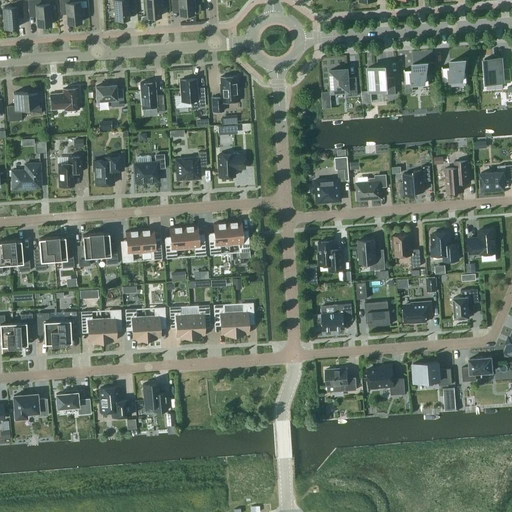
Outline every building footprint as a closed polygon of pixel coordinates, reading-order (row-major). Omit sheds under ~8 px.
[(4,28),(18,27),(17,15),(23,15),(22,0),(16,0),(16,6),(3,7),(4,28)] [(41,4),(40,0),(28,0),(29,14),(36,14),(37,26),(51,24),(50,4),(41,4)] [(80,7),(80,1),(71,2),(70,0),(59,0),(60,12),(66,11),(67,23),(81,22),(81,15),(83,15),(82,7),(80,7)] [(128,7),(134,6),(133,0),(113,0),(115,20),(129,18),(128,7)] [(145,0),(147,17),(161,16),(160,4),(166,4),(165,0),(145,0)] [(180,15),(194,14),(193,7),(195,7),(194,0),(171,0),(172,3),(179,3),(180,15)] [(502,57),(485,59),(486,82),(503,80),(503,83),(511,82),(510,68),(503,68),(502,57)] [(464,72),(465,61),(467,61),(467,60),(451,61),(451,62),(452,62),(452,67),(443,68),(443,66),(442,66),(443,81),(450,81),(451,83),(467,82),(466,72),(464,72)] [(405,69),(404,69),(406,89),(413,88),(413,86),(429,85),(428,75),(426,75),(427,64),(430,63),(413,64),(413,65),(414,64),(414,70),(405,71),(405,69)] [(395,76),(394,76),(394,77),(386,78),(386,66),(368,67),(370,90),(386,89),(387,94),(396,93),(395,76)] [(356,77),(348,78),(347,69),(330,70),(332,92),(348,90),(348,96),(358,95),(357,76),(356,76),(356,77)] [(237,76),(220,77),(221,88),(220,88),(221,97),(212,97),(213,111),(224,111),(223,102),(240,101),(239,90),(238,90),(237,76)] [(181,101),(191,101),(191,109),(199,109),(199,107),(205,106),(204,92),(197,93),(196,79),(180,80),(181,101)] [(142,102),(142,108),(157,107),(157,111),(165,110),(163,94),(156,95),(155,82),(140,83),(141,91),(140,93),(140,101),(142,102)] [(116,89),(116,85),(96,86),(97,100),(111,99),(112,106),(124,105),(123,88),(116,89)] [(78,88),(63,89),(63,93),(50,94),(51,109),(64,108),(64,109),(79,108),(78,88)] [(21,109),(32,109),(32,111),(42,113),(41,101),(38,101),(38,93),(27,94),(27,91),(13,93),(14,106),(7,106),(8,121),(22,120),(21,109)] [(112,129),(111,121),(99,121),(99,130),(112,129)] [(237,125),(218,126),(218,135),(238,133),(237,125)] [(74,147),(83,147),(83,138),(74,139),(74,147)] [(46,141),(36,141),(36,153),(46,152),(46,141)] [(176,159),(177,179),(201,178),(200,166),(207,166),(206,151),(198,152),(199,158),(176,159)] [(165,168),(164,154),(154,154),(155,161),(133,162),(135,183),(160,181),(159,169),(165,168)] [(233,155),(233,154),(218,154),(220,177),(234,176),(234,168),(245,167),(244,154),(233,155)] [(58,163),(59,186),(74,186),(73,172),(82,172),(81,156),(68,156),(68,163),(58,163)] [(96,170),(96,184),(113,184),(113,170),(123,169),(123,156),(106,157),(106,160),(93,161),(94,171),(96,170)] [(346,181),(349,180),(348,156),(335,157),(336,169),(338,169),(345,168),(346,181)] [(445,168),(447,192),(464,191),(463,182),(470,182),(468,160),(454,161),(455,167),(445,168)] [(351,169),(360,169),(359,161),(350,162),(351,169)] [(12,171),(13,188),(41,187),(40,163),(25,164),(27,164),(27,170),(12,171)] [(511,179),(511,164),(498,166),(498,172),(481,173),(482,189),(504,188),(504,180),(511,179)] [(400,182),(401,195),(416,194),(416,192),(424,191),(424,181),(431,181),(430,165),(422,166),(422,170),(414,170),(414,173),(403,174),(404,182),(400,182)] [(317,193),(318,202),(341,200),(339,181),(346,181),(345,168),(338,169),(339,179),(329,180),(329,179),(315,180),(316,193),(317,193)] [(387,187),(386,174),(375,175),(375,178),(369,178),(369,181),(355,182),(357,201),(382,198),(381,187),(387,187)] [(227,222),(229,245),(238,244),(239,252),(250,251),(248,235),(242,236),(241,222),(242,222),(242,221),(237,222),(237,221),(236,221),(236,222),(230,222),(230,221),(230,222),(227,222)] [(229,245),(227,222),(225,223),(225,222),(224,222),(224,223),(219,223),(218,222),(218,223),(213,224),(214,224),(215,238),(209,238),(210,255),(221,254),(220,245),(229,245)] [(184,226),(185,248),(194,248),(195,256),(206,255),(205,239),(198,239),(197,226),(198,226),(198,225),(193,225),(192,225),(192,226),(187,226),(186,225),(186,226),(184,226)] [(185,248),(184,226),(181,226),(180,226),(180,227),(175,227),(175,226),(174,226),(174,227),(169,227),(169,228),(170,228),(171,242),(165,242),(166,258),(177,257),(177,249),(185,248)] [(140,230),(141,252),(150,251),(151,260),(162,259),(161,243),(154,243),(153,230),(154,229),(149,229),(149,228),(148,228),(148,229),(143,230),(143,229),(142,229),(142,230),(140,230)] [(496,252),(494,228),(479,230),(480,238),(469,238),(470,253),(481,252),(481,253),(496,252)] [(141,252),(140,230),(137,230),(137,229),(136,229),(137,230),(131,231),(131,230),(130,230),(130,231),(125,231),(125,232),(126,232),(127,245),(121,246),(122,262),(133,261),(133,253),(141,252)] [(450,244),(449,232),(432,233),(433,245),(431,245),(432,256),(444,255),(445,261),(458,260),(457,243),(450,244)] [(96,234),(98,256),(106,256),(106,264),(118,263),(116,246),(110,247),(109,233),(96,234)] [(90,257),(98,256),(96,234),(82,235),(84,249),(77,250),(79,266),(90,265),(90,257)] [(410,235),(394,236),(395,240),(392,240),(392,248),(395,248),(396,256),(411,255),(412,267),(421,266),(419,249),(411,250),(410,235)] [(52,237),(54,260),(62,259),(62,267),(74,267),(73,250),(66,251),(65,236),(52,237)] [(46,261),(54,260),(52,237),(39,239),(40,253),(33,253),(35,270),(46,269),(46,261)] [(373,239),(373,237),(366,238),(366,239),(358,240),(360,263),(370,262),(371,269),(385,268),(384,253),(376,254),(375,239),(373,239)] [(8,241),(10,264),(18,263),(19,271),(30,270),(29,254),(22,254),(21,240),(8,241)] [(343,248),(335,248),(334,240),(319,241),(320,252),(318,252),(319,265),(331,264),(332,270),(344,269),(343,248)] [(2,264),(10,264),(8,241),(0,241),(0,272),(3,273),(2,264)] [(467,272),(476,271),(475,263),(466,264),(467,272)] [(171,272),(172,281),(186,280),(185,271),(171,272)] [(437,291),(436,276),(426,277),(426,291),(437,291)] [(356,283),(358,299),(367,298),(366,282),(356,283)] [(98,289),(80,290),(80,298),(98,298),(98,289)] [(460,317),(460,319),(468,319),(468,316),(469,316),(468,302),(479,302),(478,289),(461,290),(461,297),(454,298),(456,318),(460,317)] [(368,318),(369,326),(391,324),(390,309),(388,309),(387,300),(365,302),(366,318),(368,318)] [(412,305),(403,305),(405,321),(413,321),(413,323),(427,322),(426,314),(432,313),(431,301),(411,303),(412,305)] [(234,311),(235,333),(245,333),(245,334),(246,334),(246,333),(249,333),(249,332),(248,332),(247,319),(254,318),(253,302),(242,303),(243,311),(234,311)] [(235,333),(234,311),(225,312),(224,303),(213,304),(214,320),(221,320),(221,333),(220,334),(224,334),(224,335),(224,334),(235,333)] [(322,314),(323,330),(345,328),(344,316),(352,315),(351,303),(338,304),(338,312),(322,314)] [(189,314),(191,336),(201,335),(201,336),(202,336),(202,335),(205,335),(205,334),(204,334),(203,321),(210,321),(209,304),(198,305),(198,313),(189,314)] [(191,336),(189,314),(180,314),(180,306),(169,306),(170,323),(176,322),(177,336),(176,336),(176,337),(180,336),(180,337),(180,336),(191,336)] [(145,316),(146,338),(157,337),(157,339),(158,339),(158,337),(161,337),(160,337),(159,323),(166,323),(165,307),(154,307),(154,315),(145,316)] [(146,338),(145,316),(136,316),(136,308),(125,309),(126,325),(132,325),(133,338),(132,338),(132,339),(135,339),(135,340),(136,340),(136,339),(146,338)] [(101,318),(102,340),(113,340),(113,341),(113,340),(117,340),(117,339),(116,339),(115,325),(121,325),(121,309),(110,309),(110,318),(101,318)] [(102,340),(101,318),(92,319),(92,310),(81,311),(82,327),(88,327),(89,340),(88,340),(88,341),(91,341),(91,342),(92,342),(92,341),(102,340)] [(57,320),(58,343),(71,342),(71,328),(77,327),(76,311),(65,312),(65,320),(57,320)] [(58,343),(57,320),(49,320),(49,312),(37,313),(38,329),(44,329),(45,343),(58,343)] [(13,322),(14,345),(27,344),(27,330),(33,330),(32,313),(21,314),(21,322),(13,322)] [(14,345),(13,322),(5,323),(5,315),(0,314),(0,331),(1,346),(7,345),(14,345)] [(492,371),(491,357),(483,358),(483,357),(477,358),(469,359),(470,367),(462,367),(463,381),(476,380),(476,373),(492,371)] [(439,369),(438,361),(413,363),(415,382),(439,380),(439,385),(452,384),(451,368),(439,369)] [(382,368),(368,369),(369,387),(371,387),(372,388),(378,387),(379,386),(390,385),(391,394),(405,393),(404,378),(393,379),(392,365),(382,365),(382,368)] [(347,368),(326,369),(327,385),(327,391),(343,390),(356,389),(356,377),(348,378),(347,368)] [(158,382),(143,384),(145,406),(155,405),(156,411),(168,410),(166,392),(159,392),(158,382)] [(129,399),(118,400),(117,386),(100,388),(101,402),(99,402),(100,412),(113,411),(113,417),(130,415),(129,399)] [(456,409),(455,387),(444,388),(445,410),(456,409)] [(90,398),(79,399),(78,391),(55,393),(56,409),(69,408),(69,409),(77,409),(78,415),(91,413),(90,398)] [(37,398),(37,393),(14,396),(16,417),(27,417),(26,413),(38,412),(38,416),(49,415),(47,398),(37,398)] [(321,414),(329,413),(328,405),(320,406),(321,414)] [(175,425),(174,412),(166,413),(167,425),(175,425)] [(127,430),(136,429),(135,419),(126,419),(127,430)] [(0,431),(1,439),(10,438),(9,430),(0,431)]
